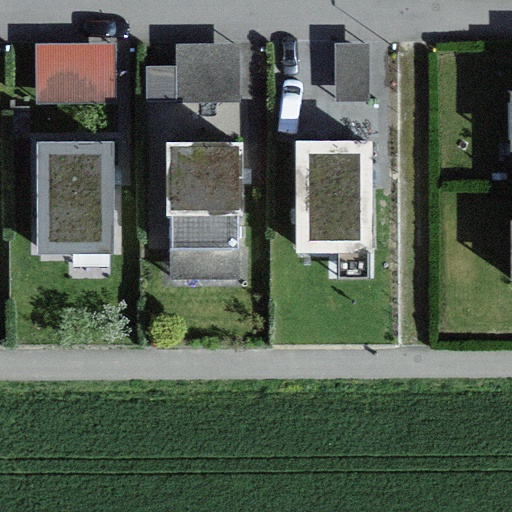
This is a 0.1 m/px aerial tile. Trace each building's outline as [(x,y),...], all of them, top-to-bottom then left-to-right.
[(371,46),(337,46),(337,104),(371,104),(371,46)] [(239,47),(180,48),(181,71),(145,72),(145,106),(241,105),(239,47)] [(35,106),(117,108),(118,50),(36,48),(35,106)] [(297,262),(373,262),(373,146),(366,146),(296,147),(297,262)] [(38,261),(107,261),(117,261),(116,147),(107,147),(37,147),(38,253),(38,261)] [(235,252),(241,252),(241,147),(237,147),(167,147),(167,252),(169,252),(169,280),(235,280),(235,252)]
